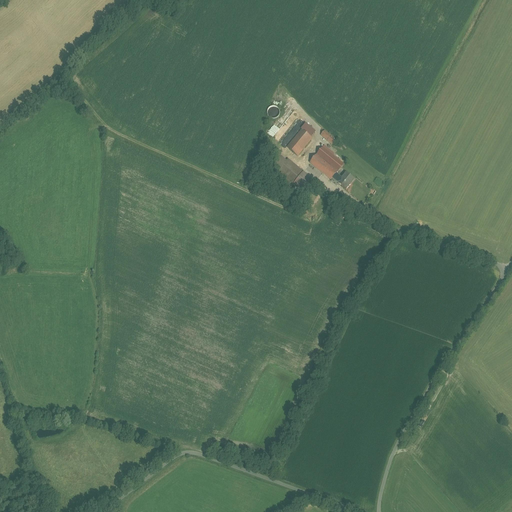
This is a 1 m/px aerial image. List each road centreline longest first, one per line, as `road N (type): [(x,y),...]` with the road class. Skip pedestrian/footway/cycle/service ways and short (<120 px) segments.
road 1 (unclassified): [(103,511),(186,453),(351,511)]
road 2 (unclassified): [(377,511),(400,436),(507,270)]
road 3 (track): [(326,182),(313,207),(297,215),(106,127)]
road 4 (unclassified): [(507,270),(367,210),(299,163)]
